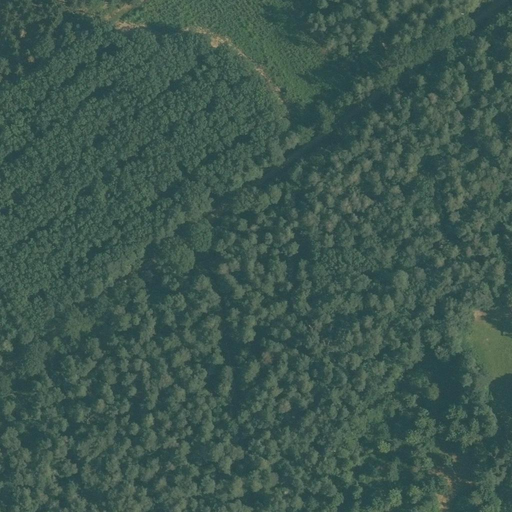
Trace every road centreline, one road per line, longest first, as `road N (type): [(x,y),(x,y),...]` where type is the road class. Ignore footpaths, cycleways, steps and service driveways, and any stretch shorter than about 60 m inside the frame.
road 1 (track): [(206,222),(506,0)]
road 2 (track): [(206,222),(251,511)]
road 3 (track): [(0,374),(206,222)]
road 4 (unknown): [(405,77),(451,280)]
road 5 (track): [(49,338),(82,511)]
